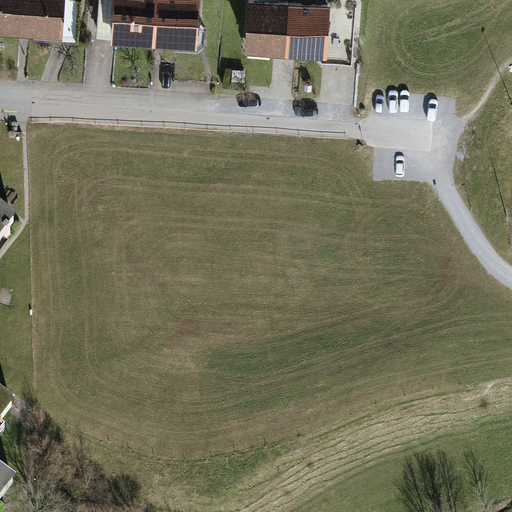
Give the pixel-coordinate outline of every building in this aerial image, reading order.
[(0,0),(0,25),(12,26),(26,27),(60,30),(61,0),(0,0)] [(79,0),(61,0),(60,30),(77,31),(79,0)] [(116,34),(118,0),(98,0),(96,32),(116,34)] [(118,0),(116,34),(149,36),(159,37),(195,39),(197,0),(118,0)] [(329,6),(250,0),(249,0),(246,44),(278,47),(293,48),(326,51),(329,6)] [(356,8),(329,6),(326,51),(325,61),(352,63),(356,8)] [(0,505),(16,483),(0,471),(0,429),(17,406),(0,392),(0,245),(19,220),(0,205),(0,505)]
